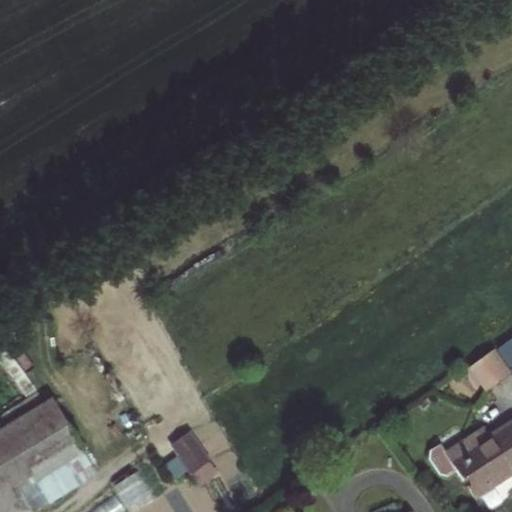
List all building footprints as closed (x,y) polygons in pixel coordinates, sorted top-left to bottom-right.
[(495,349),(470,366),(483,384),(496,375),(500,381),(511,373),(495,349)] [(0,511),(30,511),(15,487),(81,447),(52,400),(0,431),(0,511)] [(454,468),(474,499),(511,473),(511,422),(488,438),(470,450),(464,441),(444,454),(440,448),(432,453),(430,460),(439,473),(445,474),(454,468)] [(483,430),(464,441),(470,450),(488,438),(483,430)] [(62,465),(22,489),(36,511),(39,511),(77,489),(62,465)]
